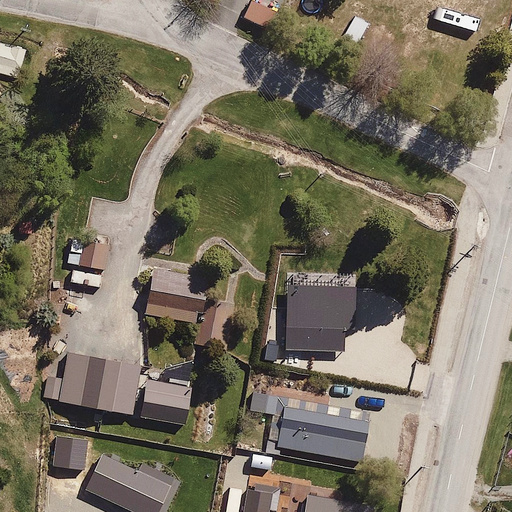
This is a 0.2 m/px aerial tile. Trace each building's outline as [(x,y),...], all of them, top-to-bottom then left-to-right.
[(283,14),(255,0),(249,0),(238,21),(271,38),(283,14)] [(0,35),(0,69),(18,76),(29,46),(0,35)] [(110,242),(68,236),(64,262),(107,268),(110,242)] [(214,283),(151,268),(139,319),(203,334),(214,283)] [(132,418),(144,378),(147,365),(69,346),(61,380),(45,376),(40,396),(132,418)] [(144,378),(132,418),(184,431),(194,390),(144,378)] [(282,398),(251,389),(246,409),(277,418),(282,398)] [(287,404),(276,447),(358,468),(369,425),(287,404)]
